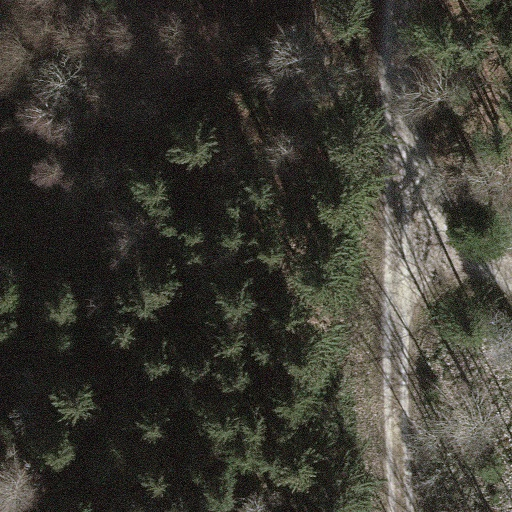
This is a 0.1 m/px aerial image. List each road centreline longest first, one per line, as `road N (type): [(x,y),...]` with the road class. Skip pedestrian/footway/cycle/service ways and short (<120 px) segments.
road 1 (track): [(404,511),(403,181),(416,0)]
road 2 (track): [(511,271),(403,181)]
